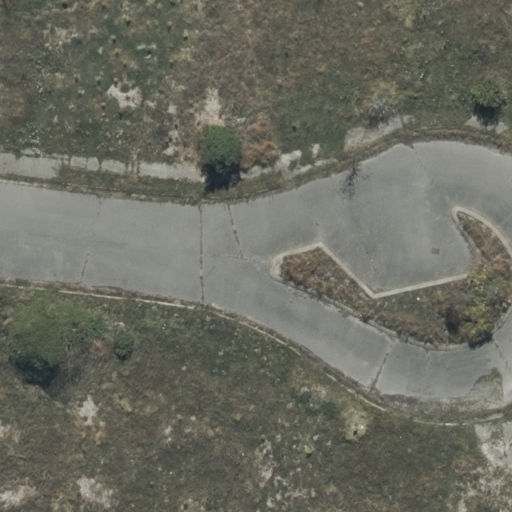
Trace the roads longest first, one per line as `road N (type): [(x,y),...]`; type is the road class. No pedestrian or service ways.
road 1 (track): [(0,225),(178,245),(431,163),(511,174)]
road 2 (track): [(511,340),(455,366),(418,366),(344,338),(233,267)]
